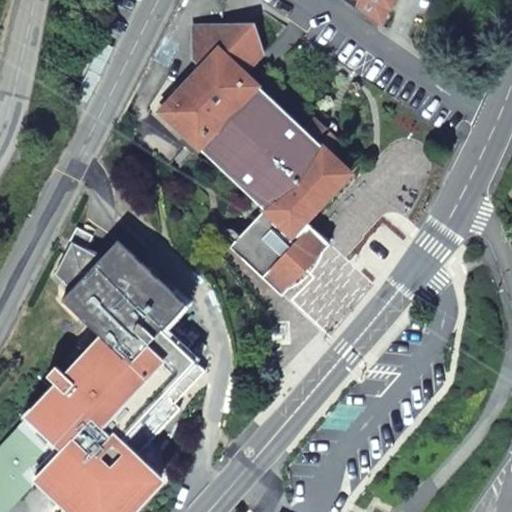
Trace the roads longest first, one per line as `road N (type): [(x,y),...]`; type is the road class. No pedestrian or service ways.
road 1 (residential): [(158,0),(0,302)]
road 2 (secondary): [(257,456),(437,240)]
road 3 (residential): [(495,125),(311,0)]
road 4 (tertiary): [(0,137),(33,0)]
